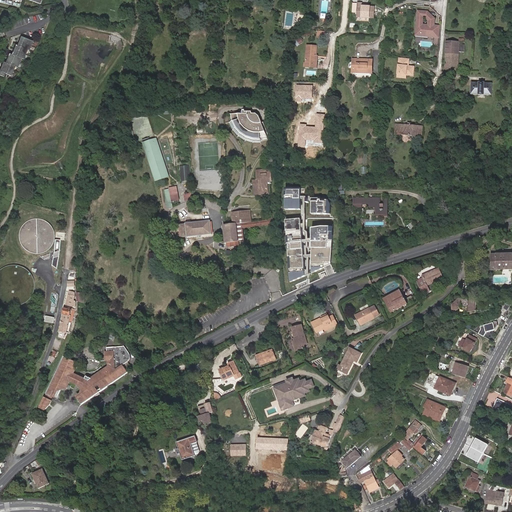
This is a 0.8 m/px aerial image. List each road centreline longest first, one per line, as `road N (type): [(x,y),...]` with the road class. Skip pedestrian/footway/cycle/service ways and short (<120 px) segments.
road 1 (secondary): [(10,474),(147,376),(287,300),(511,224)]
road 2 (residential): [(10,474),(54,341),(66,270)]
road 3 (tertiary): [(511,330),(447,459),(416,491)]
